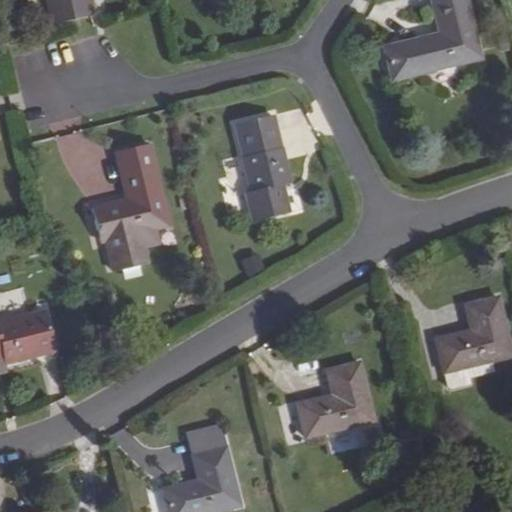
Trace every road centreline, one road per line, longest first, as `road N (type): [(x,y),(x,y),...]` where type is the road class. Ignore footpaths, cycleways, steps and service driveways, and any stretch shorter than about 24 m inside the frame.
road 1 (residential): [(398,247),(103,421),(0,461)]
road 2 (residential): [(71,80),(140,90),(302,55)]
road 3 (residential): [(302,55),(398,247)]
road 4 (residential): [(511,201),(398,247)]
